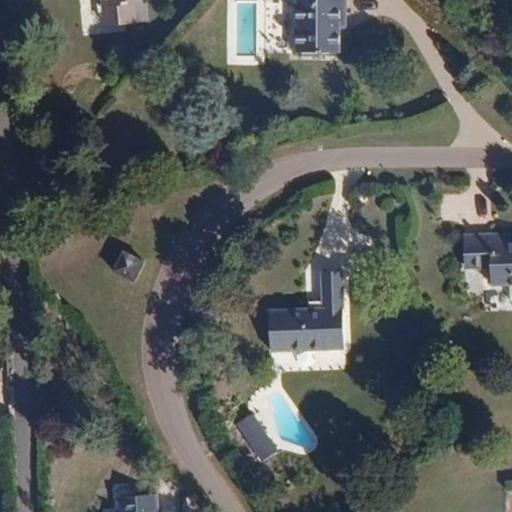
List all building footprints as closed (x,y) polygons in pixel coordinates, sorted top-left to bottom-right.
[(284,0),(284,2),(297,2),(296,53),(337,54),(339,54),(340,28),(340,21),(347,21),(347,0),(284,0)] [(136,21),(135,3),(110,5),(111,23),(136,21)] [(511,233),(464,234),(465,264),(491,263),(492,287),(511,285),(511,242),(511,233)] [(120,252),(115,275),(137,280),(142,258),(120,252)] [(270,311),(271,351),(344,350),(342,271),(323,272),(324,309),(270,311)] [(126,336),(103,337),(103,359),(127,359),(126,336)] [(420,346),(408,346),(409,370),(421,370),(420,346)] [(260,427),(246,436),(262,461),(276,452),(260,427)]
